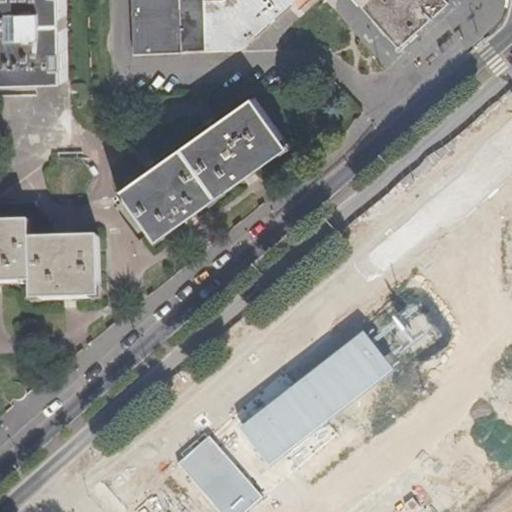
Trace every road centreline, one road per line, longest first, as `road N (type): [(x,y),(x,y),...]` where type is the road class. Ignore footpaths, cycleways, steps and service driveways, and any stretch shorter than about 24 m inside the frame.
road 1 (secondary): [(511,34),(0,475)]
road 2 (secondary): [(7,511),(511,70)]
